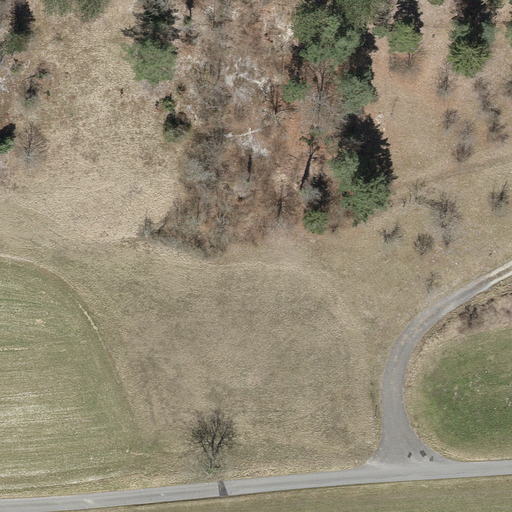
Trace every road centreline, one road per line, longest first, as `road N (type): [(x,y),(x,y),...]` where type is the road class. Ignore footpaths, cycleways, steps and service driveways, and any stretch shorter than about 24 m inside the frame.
road 1 (unclassified): [(0,506),(402,474)]
road 2 (unclassified): [(402,474),(392,389),(397,364),(423,323),(489,281)]
road 3 (track): [(511,15),(482,21),(331,0)]
